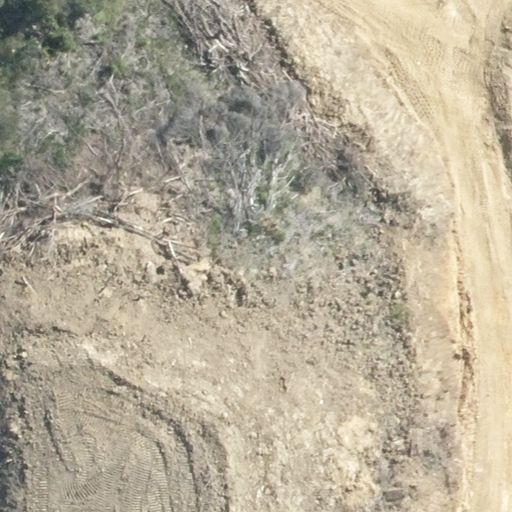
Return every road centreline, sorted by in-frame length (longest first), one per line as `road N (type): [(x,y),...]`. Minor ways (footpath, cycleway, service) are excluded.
road 1 (trunk): [(378,511),(495,0)]
road 2 (trunk): [(511,310),(468,511)]
